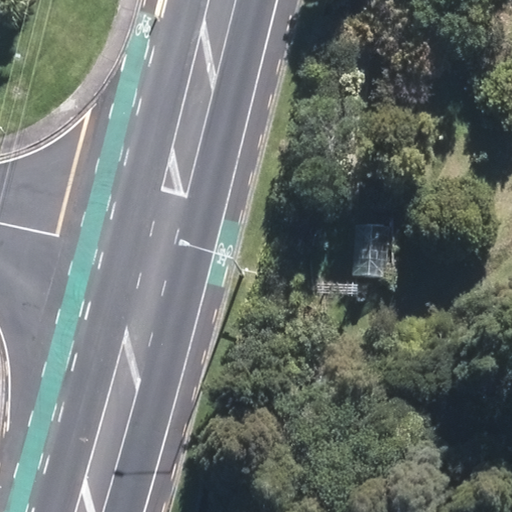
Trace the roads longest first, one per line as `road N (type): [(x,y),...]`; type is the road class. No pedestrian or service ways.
road 1 (secondary): [(221,0),(156,257)]
road 2 (secondary): [(156,257),(83,511)]
road 3 (residential): [(0,219),(156,257)]
